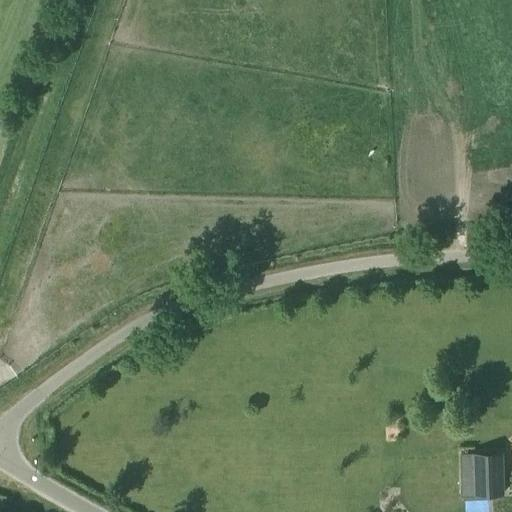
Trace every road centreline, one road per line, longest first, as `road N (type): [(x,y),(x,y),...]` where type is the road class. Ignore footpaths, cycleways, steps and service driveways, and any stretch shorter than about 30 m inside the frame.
road 1 (unclassified): [(0,431),(70,370),(215,285),(291,263),(511,252)]
road 2 (unclassified): [(107,511),(0,456)]
